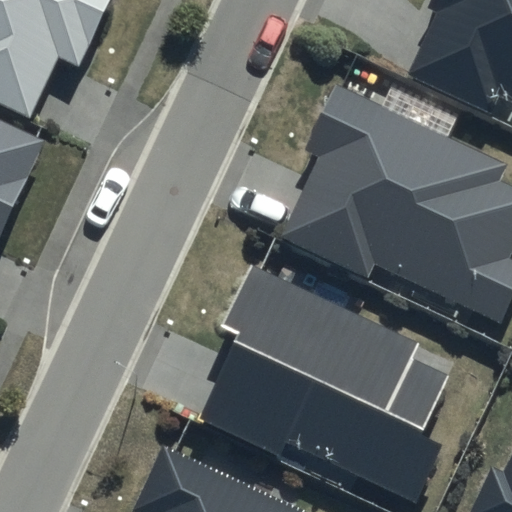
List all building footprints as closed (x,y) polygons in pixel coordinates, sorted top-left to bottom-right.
[(110,0),(0,0),(0,103),(31,118),(58,59),(79,68),(110,0)] [(511,0),(440,0),(406,72),(491,112),(500,93),(511,99),(511,0)] [(316,157),(278,236),(367,278),(374,264),(501,323),(511,299),(511,261),(508,260),(511,251),(511,186),(501,181),(509,163),(335,81),(302,151),(316,157)] [(0,233),(44,140),(0,119),(0,233)] [(419,342),(250,263),(221,326),(236,333),(197,417),(279,456),(286,440),(415,500),(441,445),(422,436),(450,376),(412,358),(419,342)] [(307,511),(164,447),(134,511),(307,511)] [(511,511),(511,461),(506,474),(492,468),(471,511),(511,511)]
